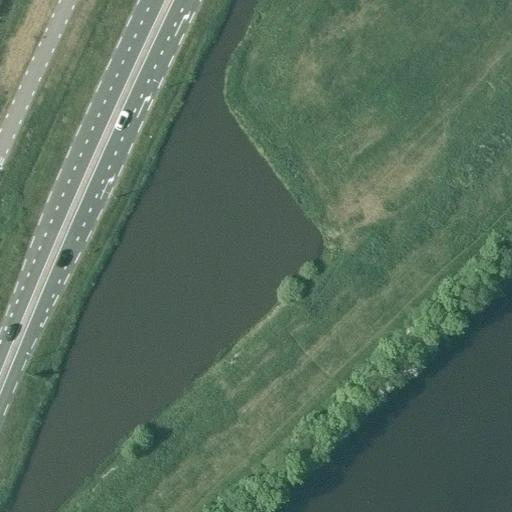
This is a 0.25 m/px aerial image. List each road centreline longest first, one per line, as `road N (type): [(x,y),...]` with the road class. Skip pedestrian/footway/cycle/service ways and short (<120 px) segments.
road 1 (primary): [(0,408),(179,0)]
road 2 (primary): [(156,0),(0,357)]
road 3 (unclassified): [(69,0),(0,149)]
